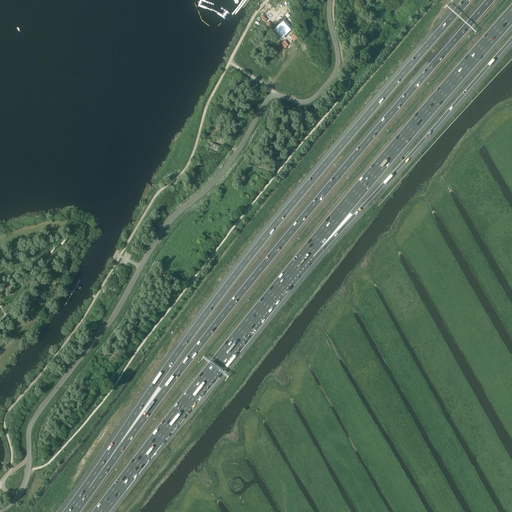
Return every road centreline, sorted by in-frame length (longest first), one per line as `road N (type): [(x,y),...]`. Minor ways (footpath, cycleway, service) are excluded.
road 1 (motorway): [(490,0),(305,214),(88,488)]
road 2 (motorway): [(467,0),(231,277),(88,488)]
road 3 (unknown): [(27,470),(46,464),(81,427),(346,90),(333,0)]
road 4 (motorway): [(100,511),(307,252)]
road 5 (motorway): [(307,252),(511,13)]
road 6 (motorway): [(307,252),(353,216),(511,40)]
